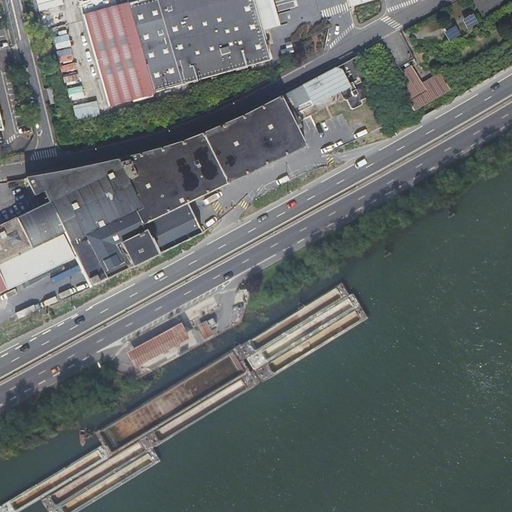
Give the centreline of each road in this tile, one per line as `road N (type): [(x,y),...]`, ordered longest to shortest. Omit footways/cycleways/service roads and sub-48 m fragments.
road 1 (primary): [(0,395),(511,110)]
road 2 (primary): [(511,84),(0,368)]
road 3 (unclassified): [(50,163),(204,122),(435,0)]
road 4 (unclassified): [(50,163),(13,0)]
